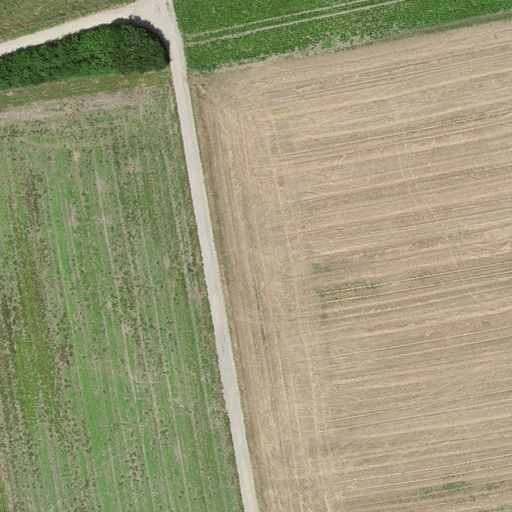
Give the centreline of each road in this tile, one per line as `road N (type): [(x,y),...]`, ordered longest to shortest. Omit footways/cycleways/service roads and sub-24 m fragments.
road 1 (track): [(249,511),(175,49),(161,6)]
road 2 (track): [(161,6),(0,50)]
